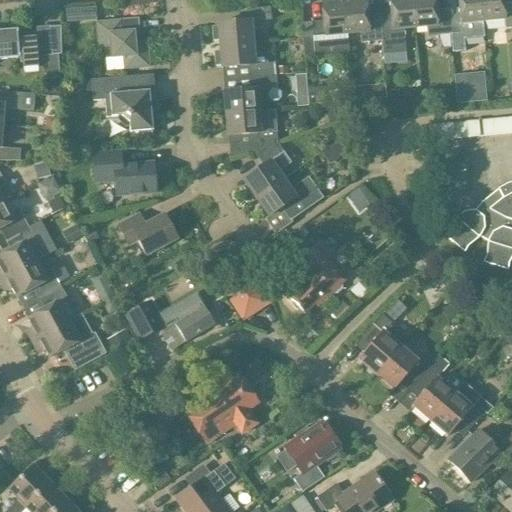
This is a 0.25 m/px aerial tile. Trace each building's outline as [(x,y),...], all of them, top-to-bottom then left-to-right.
[(347,34),(344,0),(335,0),(334,1),(323,2),(325,22),(303,24),(304,39),(314,38),(315,58),(349,55),(347,34)] [(344,0),(347,34),(361,33),(361,43),(382,42),(380,16),(368,18),(366,0),(344,0)] [(404,29),(416,28),(413,0),(390,0),(392,15),(380,16),(382,42),(384,55),(406,53),(404,29)] [(438,36),(451,35),(449,10),(437,11),(435,0),(413,0),(416,28),(427,27),(428,38),(439,37),(438,36)] [(463,23),(484,21),(482,0),(459,0),(460,9),(449,10),(451,35),(464,34),(463,23)] [(506,30),(511,29),(511,4),(505,5),(504,0),(482,0),(484,21),(505,20),(506,30)] [(97,7),(67,8),(68,22),(97,21),(97,7)] [(220,47),(255,44),(253,22),(272,21),(271,8),(247,10),(248,22),(218,25),(219,27),(213,28),(214,42),(220,41),(220,47)] [(123,21),(97,24),(99,49),(111,48),(111,60),(123,59),(124,70),(151,68),(149,43),(137,44),(136,31),(123,32),(123,21)] [(54,56),(61,55),(61,27),(50,28),(50,36),(37,37),(40,61),(54,60),(54,56)] [(36,32),(18,33),(18,30),(0,31),(0,60),(20,58),(21,62),(38,61),(36,32)] [(255,44),(220,47),(221,52),(215,53),(216,67),(222,67),(222,69),(252,67),(253,78),(277,76),(275,63),(269,64),(269,62),(268,60),(268,58),(267,57),(265,55),(264,54),(262,53),(261,52),(259,52),(257,52),(255,52),(255,44)] [(254,90),(224,93),(226,115),(260,112),(259,102),(264,102),(269,96),(268,90),(278,89),(277,76),(253,78),(254,90)] [(94,101),(107,100),(108,118),(122,117),(130,123),(131,139),(155,137),(152,103),(139,93),(134,93),(132,77),(92,81),(94,101)] [(1,104),(0,104),(0,126),(3,127),(5,109),(34,111),(35,108),(36,95),(2,92),(1,104)] [(260,112),(226,115),(228,137),(254,135),(255,153),(279,144),(277,121),(276,111),(260,112)] [(1,148),(3,127),(0,126),(0,160),(20,160),(21,150),(1,148)] [(243,182),(256,200),(285,180),(280,172),(292,164),(279,144),(255,153),(265,167),(243,182)] [(122,152),(93,154),(95,183),(116,182),(117,196),(156,194),(154,164),(123,166),(122,152)] [(291,190),(285,180),(256,200),(268,218),(282,209),(291,222),(324,199),(310,177),(291,190)] [(41,181),(44,199),(59,196),(56,178),(41,181)] [(511,184),(507,186),(497,191),(482,204),(476,211),(464,211),(458,217),(448,233),(444,235),(465,253),(468,247),(481,238),(488,242),(487,257),(482,263),(509,271),(509,265),(511,259),(511,184)] [(0,229),(2,228),(8,239),(30,227),(20,208),(10,213),(5,202),(0,204),(0,229)] [(139,216),(119,226),(129,246),(138,241),(146,257),(177,241),(164,216),(145,226),(139,216)] [(36,238),(30,227),(8,239),(13,249),(0,256),(0,265),(2,268),(0,274),(0,273),(0,280),(1,282),(37,263),(27,243),(36,238)] [(286,292),(288,295),(292,300),(307,315),(317,305),(319,308),(348,279),(315,247),(301,261),(312,273),(303,281),(300,279),(295,278),(290,279),(286,283),(285,288),(286,292)] [(34,289),(40,299),(62,287),(52,268),(43,273),(37,263),(1,282),(4,287),(7,286),(8,288),(12,287),(17,298),(34,289)] [(250,315),(268,304),(249,274),(224,291),(231,302),(239,297),(250,315)] [(30,336),(33,342),(78,317),(62,287),(40,299),(46,310),(29,319),(34,328),(32,334),(30,336)] [(176,326),(163,334),(174,351),(216,325),(198,297),(169,315),(176,326)] [(125,317),(139,343),(164,329),(149,303),(125,317)] [(78,317),(33,342),(37,348),(39,347),(44,348),(50,358),(67,349),(72,359),(83,353),(88,364),(106,354),(95,334),(93,335),(82,315),(78,317)] [(359,360),(376,376),(402,347),(406,341),(389,327),(392,324),(381,315),(373,325),(358,341),(363,345),(363,352),(365,353),(359,360)] [(402,347),(376,376),(394,391),(405,379),(414,387),(432,365),(423,357),(419,362),(402,347)] [(413,407),(430,422),(455,393),(438,378),(450,364),(440,356),(432,365),(414,387),(423,395),(413,407)] [(239,374),(212,393),(234,426),(236,424),(245,436),(259,426),(249,410),(259,403),(239,374)] [(463,384),(455,393),(430,422),(447,437),(458,424),(468,433),(485,412),(488,415),(493,410),(463,384)] [(207,444),(234,426),(212,393),(184,412),(207,444)] [(136,435),(152,456),(173,442),(158,420),(136,435)] [(298,466),(302,472),(293,479),(302,492),(323,477),(316,466),(340,450),(322,424),(312,430),(310,427),(297,436),(299,440),(286,449),(287,450),(296,464),(298,466)] [(471,483),(493,462),(500,469),(511,457),(511,446),(508,451),(502,452),(480,430),(449,460),(471,483)] [(23,511),(26,509),(51,484),(42,474),(48,468),(40,460),(8,491),(19,502),(8,511),(23,511)] [(233,511),(239,508),(229,496),(221,502),(216,495),(226,487),(225,487),(235,479),(224,465),(215,472),(209,477),(190,492),(178,501),(186,511),(233,511)] [(511,472),(493,494),(511,511),(511,472)] [(338,511),(379,511),(394,503),(376,476),(344,497),(338,487),(317,501),(324,511),(330,511),(336,508),(338,511)] [(57,478),(51,484),(26,509),(28,511),(57,511),(68,501),(59,491),(65,486),(57,478)] [(74,496),(68,501),(57,511),(78,511),(76,509),(81,503),(74,496)] [(294,511),(309,511),(312,510),(302,496),(290,504),(294,511)]
